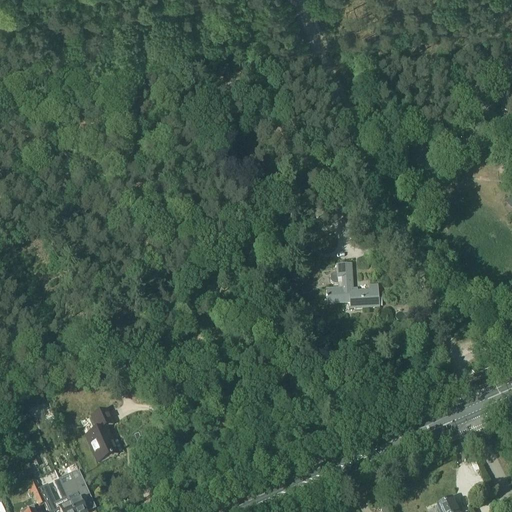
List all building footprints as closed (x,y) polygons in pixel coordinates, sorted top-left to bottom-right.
[(511,10),(499,7),(495,22),(511,26),(511,20),(511,10)] [(474,58),(475,61),(471,62),(473,74),(488,71),(486,56),(474,58)] [(458,95),(450,93),(447,103),(463,107),(466,97),(464,96),(465,93),(459,92),(458,95)] [(511,110),(511,94),(502,95),(502,99),(499,100),(501,112),(511,110)] [(474,123),(473,127),(470,127),(468,138),(483,141),(486,125),(474,123)] [(457,146),(451,130),(440,134),(441,138),(438,139),(442,150),(457,146)] [(488,159),(497,164),(498,162),(501,164),(504,158),(501,157),(505,150),(496,144),(488,159)] [(424,145),(410,153),(423,176),(437,168),(424,145)] [(398,148),(397,158),(407,159),(409,149),(398,148)] [(292,204),(290,200),(289,198),(273,204),(275,209),(275,211),(292,204)] [(354,222),(343,228),(350,242),(361,236),(354,222)] [(341,290),(326,291),(327,307),(342,306),(341,299),(348,298),(348,294),(346,295),(346,291),(352,290),(350,265),(336,266),(336,274),(335,274),(332,275),(330,277),(331,283),(333,285),(336,286),(338,286),(341,285),(341,290)] [(348,298),(341,299),(342,306),(349,305),(349,311),(378,309),(377,287),(368,287),(369,292),(357,293),(357,290),(352,291),(352,290),(346,291),(346,295),(348,294),(348,298)] [(98,432),(86,438),(98,465),(117,457),(110,441),(107,435),(108,435),(106,430),(112,427),(106,412),(92,418),(98,432)] [(79,472),(58,481),(66,500),(67,500),(71,511),(91,511),(95,510),(79,472)] [(34,481),(28,484),(39,507),(45,505),(39,493),(40,493),(39,491),(34,481)] [(47,488),(39,491),(40,493),(39,493),(45,505),(47,511),(57,511),(59,511),(71,511),(67,500),(66,500),(55,505),(48,489),(47,488)] [(455,511),(457,511),(455,505),(452,506),(450,502),(444,505),(443,503),(438,505),(438,507),(437,508),(437,509),(434,510),(435,511),(455,511)]
